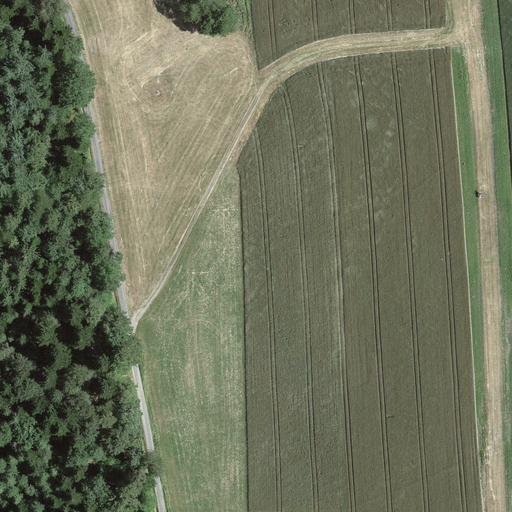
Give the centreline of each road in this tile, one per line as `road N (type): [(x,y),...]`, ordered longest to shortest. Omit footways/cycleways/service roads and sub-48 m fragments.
road 1 (track): [(129,326),(150,304),(263,86),(280,69),(341,45),(435,34),(465,38),(497,56),(503,76)]
road 2 (track): [(161,511),(90,111),(60,0)]
